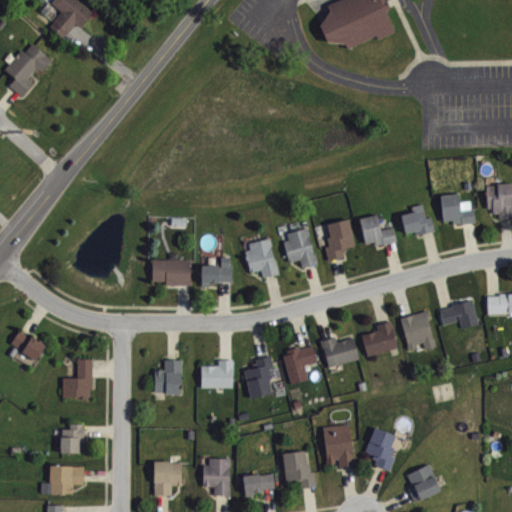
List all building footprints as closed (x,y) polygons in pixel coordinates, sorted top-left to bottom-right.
[(96,12),(81,0),(57,0),(55,4),(64,11),(52,26),(67,38),(78,24),(83,28),(96,12)] [(389,0),(340,0),(330,4),(334,15),(321,20),(331,46),(346,40),(349,48),(380,36),(381,39),(398,33),(389,10),(393,9),(389,0)] [(56,59),(35,43),(29,52),(24,48),(8,70),(19,78),(13,86),(26,96),(36,83),(31,79),(39,69),(45,73),(56,59)] [(511,183),(490,184),(490,209),(499,208),(500,218),(511,217),(511,183)] [(477,222),(476,201),(463,202),(462,194),(444,195),(447,224),(477,222)] [(438,231),(435,217),(429,218),(426,204),(414,207),(415,212),(404,215),(409,234),(417,232),(418,236),(438,231)] [(400,242),(396,227),(384,230),(380,214),(363,218),(368,244),(377,242),(378,247),(400,242)] [(331,261),(349,256),(347,249),(358,246),(352,219),(329,224),(334,246),(328,247),(331,261)] [(286,234),(294,262),(304,259),(306,268),(320,264),(311,227),(286,234)] [(254,272),(263,270),(265,278),(281,275),(273,238),(248,243),(254,272)] [(204,265),(205,283),(234,282),(233,256),(223,257),(224,265),(204,265)] [(155,259),(155,281),(167,281),(167,285),(193,285),(193,260),(155,259)] [(511,294),(490,295),(491,313),(511,312),(511,294)] [(444,308),(448,324),(463,320),(465,328),(482,324),(476,300),(444,308)] [(427,345),(428,349),(439,347),(432,311),(404,317),(411,349),(427,345)] [(370,356),(402,348),(394,321),(380,325),(381,330),(365,335),(370,356)] [(48,345),(22,330),(14,344),(40,360),(48,345)] [(331,367),(362,359),(357,337),(340,341),(339,337),(325,340),(331,367)] [(311,380),(308,365),(320,362),(316,345),(286,353),(294,384),(311,380)] [(275,394),(272,379),(283,377),(281,368),(277,369),(275,356),(256,359),(258,368),(248,369),(253,398),(275,394)] [(96,359),(80,358),(80,378),(66,377),(65,397),(95,398),(96,359)] [(184,394),(185,360),(168,359),(168,370),(158,370),(157,393),(184,394)] [(236,388),(236,360),(222,360),(221,366),(204,365),(204,387),(236,388)] [(63,452),(82,453),(82,444),(87,444),(87,424),(73,424),(73,429),(64,429),(63,452)] [(326,427),(330,465),(341,463),(341,466),(357,465),(352,424),(326,427)] [(390,469),(402,436),(377,427),(369,452),(379,456),(376,464),(390,469)] [(286,453),(289,481),(304,480),(305,488),(319,486),(318,471),(311,472),(309,450),(286,453)] [(206,487),(218,487),(218,495),(233,495),(233,458),(212,458),(212,465),(206,465),(206,487)] [(185,485),(185,462),(157,462),(157,495),(175,495),(175,485),(185,485)] [(416,502),(444,491),(432,464),(410,474),(416,487),(411,489),(416,502)] [(246,476),(248,493),(278,489),(276,472),(246,476)]
